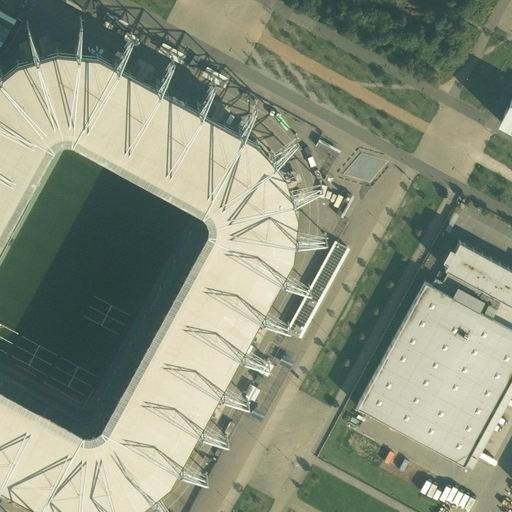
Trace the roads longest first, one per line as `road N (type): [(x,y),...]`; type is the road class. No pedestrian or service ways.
road 1 (track): [(511,217),(113,0)]
road 2 (track): [(511,135),(264,0)]
